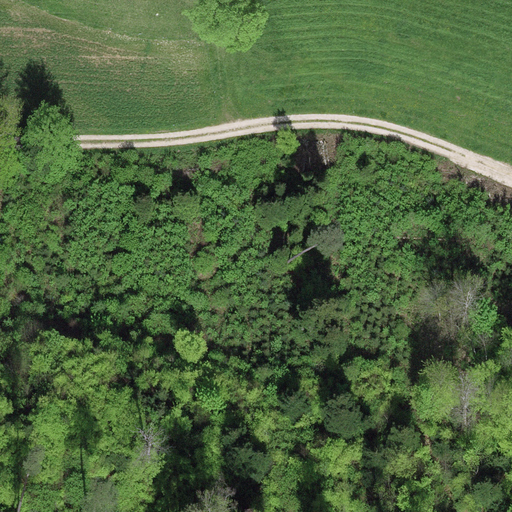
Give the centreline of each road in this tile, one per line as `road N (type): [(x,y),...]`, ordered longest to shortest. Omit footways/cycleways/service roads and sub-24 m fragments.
road 1 (track): [(511,169),(379,122),(316,117),(0,144)]
road 2 (track): [(206,0),(227,78),(228,127)]
